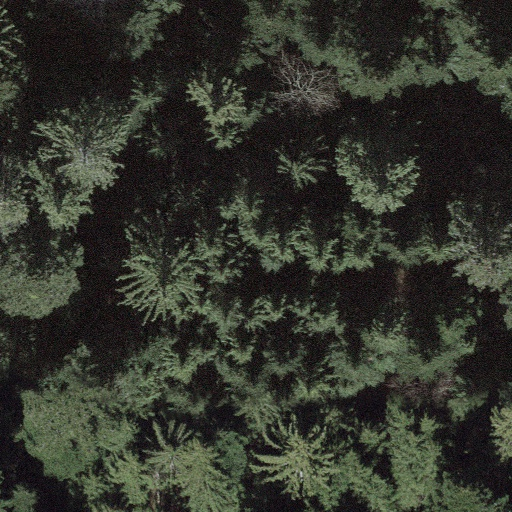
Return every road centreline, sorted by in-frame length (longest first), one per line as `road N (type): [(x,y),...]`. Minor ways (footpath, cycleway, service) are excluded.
road 1 (track): [(511,312),(360,393),(256,486),(240,511)]
road 2 (track): [(266,0),(295,33),(354,54),(511,53)]
